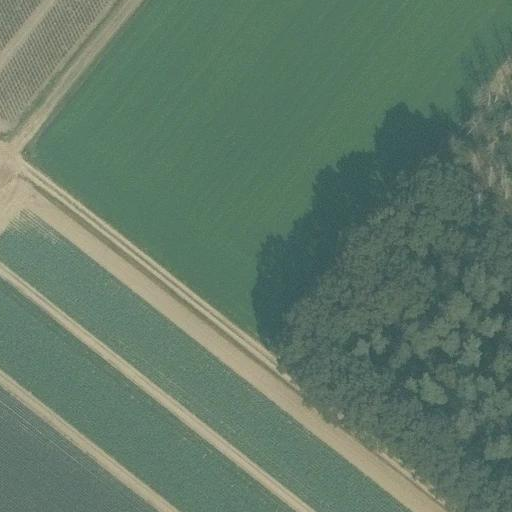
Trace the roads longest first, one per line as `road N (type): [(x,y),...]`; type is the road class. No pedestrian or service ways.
road 1 (track): [(454,511),(11,162)]
road 2 (track): [(145,0),(11,162)]
